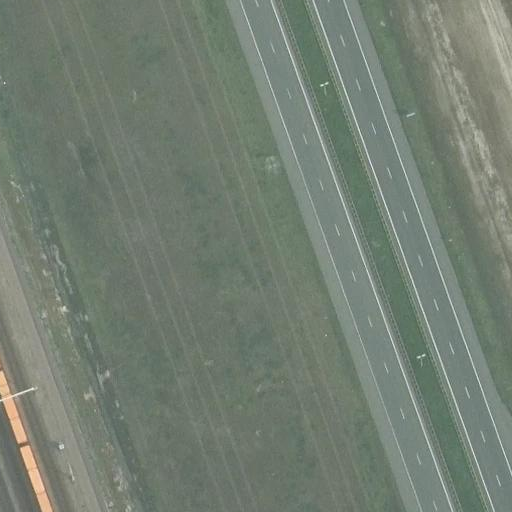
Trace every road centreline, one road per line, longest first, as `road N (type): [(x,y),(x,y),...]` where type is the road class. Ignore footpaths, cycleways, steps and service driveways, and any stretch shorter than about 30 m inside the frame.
road 1 (trunk): [(508,511),(328,0)]
road 2 (trunk): [(255,0),(432,511)]
